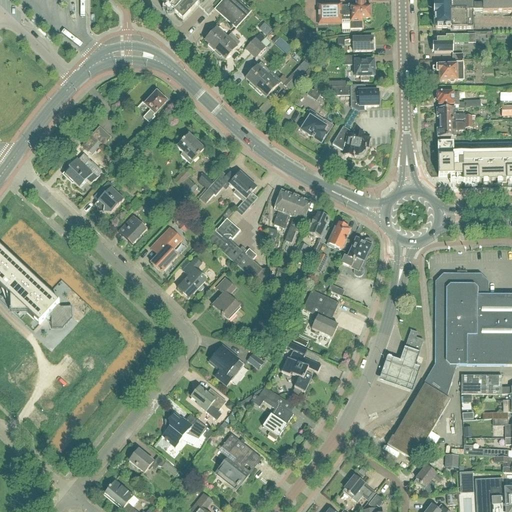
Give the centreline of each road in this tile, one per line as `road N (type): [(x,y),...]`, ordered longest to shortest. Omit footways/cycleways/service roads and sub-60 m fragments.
road 1 (residential): [(69,496),(181,356),(183,336),(9,163)]
road 2 (tertiary): [(386,214),(283,166),(163,64)]
road 3 (unclassified): [(332,439),(369,369),(406,242)]
road 4 (tertiary): [(408,193),(401,0)]
road 5 (tertiary): [(9,163),(97,62)]
